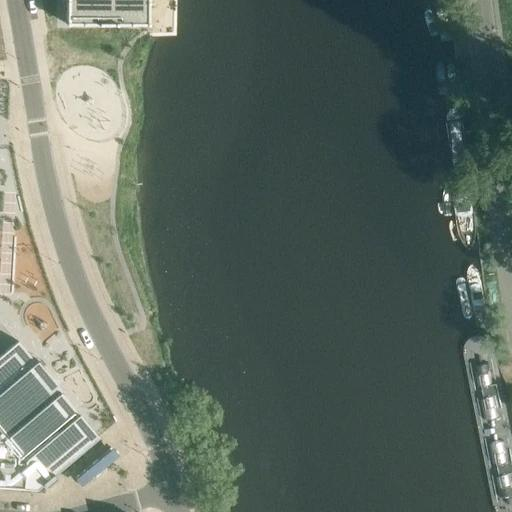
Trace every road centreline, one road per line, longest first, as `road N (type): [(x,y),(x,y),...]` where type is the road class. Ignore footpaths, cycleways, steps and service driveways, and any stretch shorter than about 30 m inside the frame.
road 1 (tertiary): [(172,486),(69,278),(12,0)]
road 2 (unclassified): [(511,254),(474,0)]
